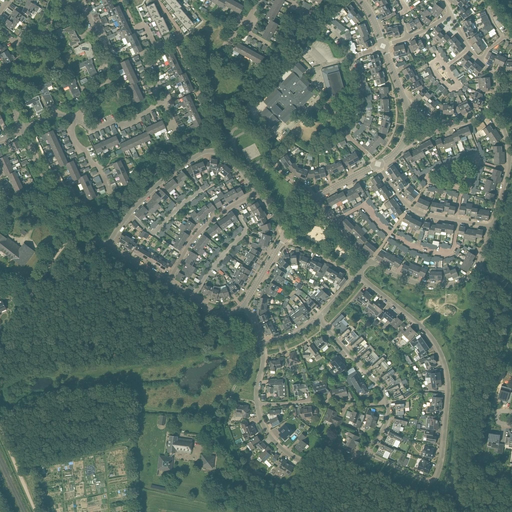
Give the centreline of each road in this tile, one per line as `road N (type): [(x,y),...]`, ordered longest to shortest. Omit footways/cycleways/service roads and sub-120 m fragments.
road 1 (residential): [(363,451),(429,477),(440,466),(447,377),(426,331),(356,274)]
road 2 (residential): [(257,192),(223,155),(205,151),(157,184),(108,247)]
road 3 (residential): [(366,259),(410,281),(456,284),(476,270),(492,226)]
road 4 (tertiary): [(22,129),(61,214),(108,247)]
road 5 (residential): [(66,0),(96,30),(109,76),(76,119)]
road 6 (tertiary): [(60,0),(11,91),(22,129)]
road 7 (residential): [(258,403),(267,433),(310,466),(363,451)]
road 8 (residential): [(492,226),(406,206),(378,165)]
road 9 (residential): [(258,403),(387,403)]
road 10 (residential): [(492,226),(509,153),(506,132),(488,110)]
